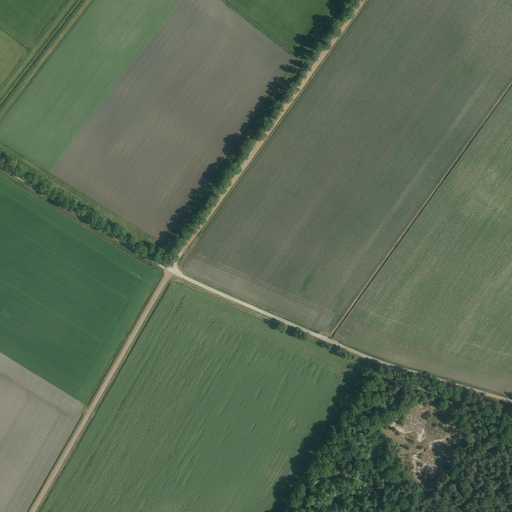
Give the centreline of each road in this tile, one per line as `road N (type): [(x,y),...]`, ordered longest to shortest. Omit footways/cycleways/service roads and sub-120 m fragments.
road 1 (track): [(362,0),(169,271)]
road 2 (track): [(169,271),(32,511)]
road 3 (track): [(284,511),(369,358)]
